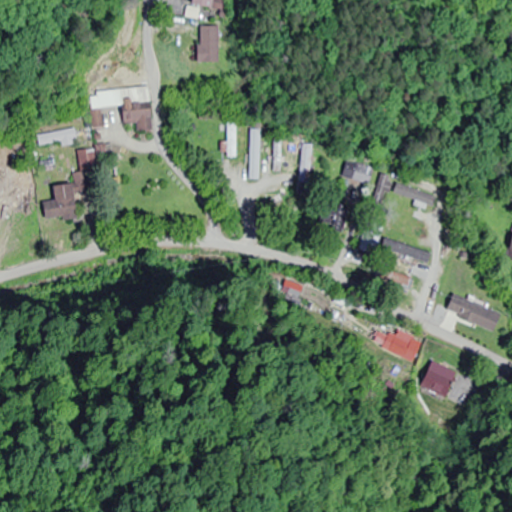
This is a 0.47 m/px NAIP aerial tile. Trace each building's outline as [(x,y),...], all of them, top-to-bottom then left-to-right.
[(184,0),(184,7),(209,8),(208,0),(184,0)] [(217,64),(217,27),(195,27),(195,64),(217,64)] [(150,131),(148,89),(89,93),(91,128),(102,127),(101,109),(118,108),(119,124),(134,123),(134,132),(150,131)] [(225,158),(236,158),(236,123),(225,123),(225,158)] [(247,180),(258,181),(259,130),(248,130),(247,180)] [(36,132),(36,146),(74,146),(74,132),(36,132)] [(280,173),(281,138),(274,138),(272,172),(280,173)] [(313,146),(302,145),(297,186),(308,187),(313,146)] [(74,195),(96,194),(94,151),(77,152),(78,174),(73,174),(74,195)] [(374,168),(346,160),(340,178),(369,186),(374,168)] [(50,201),(40,202),(42,222),(74,219),(70,183),(49,186),(50,201)] [(393,193),(434,207),(437,197),(396,184),(393,193)] [(392,223),(428,233),(431,224),(394,214),(392,223)] [(379,247),(425,264),(428,255),(383,237),(379,247)] [(500,315),(450,294),(438,322),(449,326),(453,317),(492,334),(500,315)]
